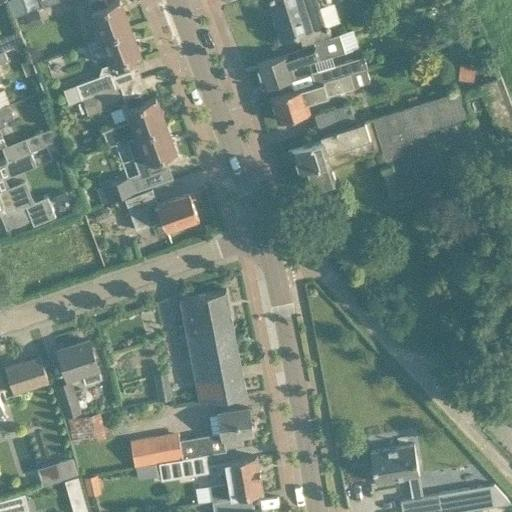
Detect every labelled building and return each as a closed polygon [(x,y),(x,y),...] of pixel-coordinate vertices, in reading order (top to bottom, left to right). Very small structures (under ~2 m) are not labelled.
[(24,0),(9,0),(15,16),(29,11),(24,0)] [(106,0),(90,0),(103,36),(130,26),(120,0),(116,0),(107,3),(106,0)] [(271,0),(282,35),(298,31),(302,45),(314,41),(329,37),(329,36),(317,0),(271,0)] [(330,22),(341,18),(334,1),(324,5),(330,22)] [(381,5),(367,11),(369,17),(383,12),(381,5)] [(24,14),(29,28),(43,23),(38,9),(24,14)] [(100,75),(76,83),(82,98),(82,99),(116,87),(112,76),(131,68),(128,59),(140,54),(130,26),(103,36),(88,42),(91,52),(99,56),(109,52),(113,62),(102,66),(100,75)] [(21,29),(0,36),(0,51),(4,49),(25,41),(21,29)] [(314,41),(315,44),(256,63),(264,86),(296,75),(293,66),(322,57),(332,54),(332,55),(345,51),(340,33),(329,36),(329,37),(314,41)] [(312,71),(315,83),(348,73),(368,67),(364,55),(312,71)] [(31,58),(23,61),(28,74),(36,71),(31,58)] [(460,67),(459,80),(475,80),(476,68),(460,67)] [(315,83),(290,91),(271,97),(278,120),(311,110),(308,101),(353,87),(348,73),(315,83)] [(511,104),(502,75),(481,83),(503,142),(511,138),(511,104)] [(116,87),(82,99),(88,114),(127,100),(134,119),(103,130),(109,145),(127,138),(166,124),(156,96),(143,101),(140,92),(126,97),(121,85),(116,87)] [(356,121),(320,133),(322,138),(288,149),(291,158),(295,157),(299,171),(304,169),(311,192),(337,184),(327,151),(369,138),(373,150),(372,151),(372,152),(383,149),(387,163),(381,165),(382,170),(383,170),(391,196),(441,180),(425,131),(471,116),(462,89),(364,119),(364,120),(356,123),(356,121)] [(0,126),(5,125),(3,120),(14,116),(10,103),(0,106),(0,126)] [(314,114),(320,133),(356,121),(350,103),(333,108),(314,114)] [(166,124),(127,138),(134,158),(142,156),(148,173),(167,166),(164,156),(176,152),(166,124)] [(20,140),(25,154),(31,151),(62,139),(58,126),(20,140)] [(25,154),(11,159),(4,162),(9,174),(36,164),(31,151),(25,154)] [(106,185),(111,199),(147,186),(142,173),(129,178),(129,176),(106,185)] [(0,212),(6,228),(25,221),(32,218),(34,224),(56,215),(48,195),(34,201),(26,180),(9,187),(0,190),(0,212)] [(152,188),(133,195),(125,198),(137,229),(163,219),(166,228),(199,216),(190,191),(158,203),(152,188)] [(93,209),(91,212),(91,216),(94,219),(98,221),(107,217),(108,215),(109,211),(107,208),(103,206),(93,209)] [(181,297),(185,317),(201,402),(246,393),(226,288),(181,297)] [(68,377),(82,372),(85,383),(101,377),(89,339),(59,349),(68,377)] [(49,380),(40,355),(6,366),(14,391),(49,380)] [(161,399),(161,401),(171,400),(171,398),(168,371),(155,373),(156,386),(145,387),(147,400),(161,399)] [(71,381),(56,385),(66,416),(81,413),(71,381)] [(179,430),(131,439),(132,445),(134,457),(135,463),(183,453),(183,456),(207,452),(226,449),(225,445),(242,442),(241,434),(253,432),(249,406),(229,410),(219,411),(210,413),(213,432),(180,437),(179,430)] [(81,413),(66,416),(74,440),(106,435),(101,411),(81,413)] [(414,443),(370,450),(376,481),(419,474),(414,443)] [(183,456),(160,460),(161,473),(183,470),(183,474),(209,469),(207,452),(183,456)] [(209,484),(212,499),(231,496),(263,491),(257,455),(217,462),(218,471),(227,470),(228,481),(209,484)] [(73,457),(59,462),(63,478),(78,473),(73,457)] [(155,461),(137,465),(139,477),(157,474),(155,461)] [(84,476),(88,495),(102,491),(98,473),(84,476)] [(79,476),(66,480),(70,495),(84,491),(79,476)] [(438,492),(401,499),(402,511),(449,511),(502,503),(499,482),(438,492)] [(0,511),(13,511),(13,509),(28,505),(25,491),(0,498),(0,511)]
